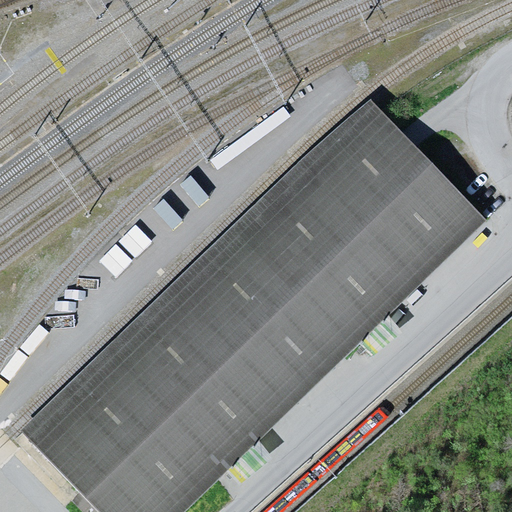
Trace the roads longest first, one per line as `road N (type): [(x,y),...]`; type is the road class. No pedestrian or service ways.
road 1 (unclassified): [(232,511),(511,263)]
road 2 (unclassified): [(511,67),(496,83),(487,122),(511,176)]
